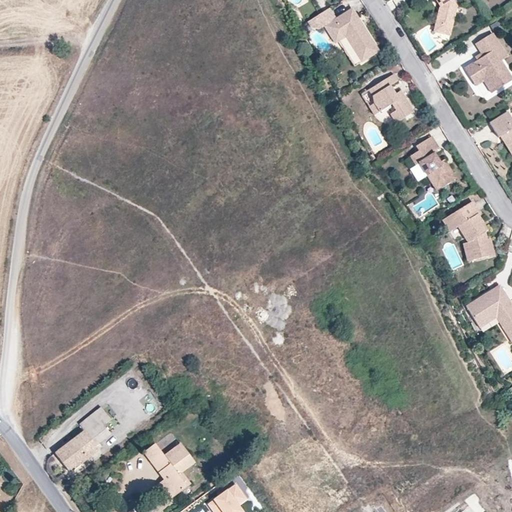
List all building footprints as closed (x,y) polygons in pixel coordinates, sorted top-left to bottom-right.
[(440,0),(443,4),(440,6),(443,11),(440,24),(452,27),(457,5),(454,0),(440,0)] [(450,35),(452,27),(440,24),(443,11),(440,6),(434,31),(450,35)] [(363,24),(353,8),(336,18),(329,8),(314,18),(320,28),(325,25),(336,42),(346,36),(362,61),(379,50),(367,31),(364,33),(360,26),(363,24)] [(320,28),(314,18),(308,21),(312,27),(320,28)] [(511,79),(511,76),(502,60),(495,49),(501,46),(493,33),(475,43),(481,53),(484,56),(477,60),(465,68),(472,80),(483,74),(485,74),(495,90),(511,79)] [(508,56),(501,46),(495,49),(502,60),(508,56)] [(414,111),(401,90),(396,93),(394,91),(391,93),(387,87),(390,85),(398,80),(394,74),(369,89),(374,96),(375,102),(381,111),(393,103),(397,110),(391,113),(397,122),(414,111)] [(495,90),(485,74),(483,74),(472,80),(476,85),(484,80),(492,92),(495,90)] [(366,89),(361,93),(369,104),(374,100),(366,89)] [(381,111),(375,102),(369,106),(375,114),(381,111)] [(505,133),(511,143),(511,117),(508,111),(490,123),(499,137),(501,135),(505,133)] [(511,143),(505,133),(501,135),(511,152),(511,143)] [(446,170),(440,162),(435,153),(441,150),(432,136),(416,145),(419,150),(411,156),(416,164),(420,162),(437,189),(456,177),(450,168),(446,170)] [(450,168),(445,159),(440,162),(446,170),(450,168)] [(485,231),(481,224),(483,222),(478,214),(480,213),(473,201),(443,219),(451,231),(459,226),(469,242),(473,259),(494,254),(490,238),(487,239),(485,231)] [(473,259),(469,242),(464,243),(468,260),(473,259)] [(509,302),(498,285),(490,290),(497,301),(499,300),(502,306),(509,302)] [(511,306),(509,302),(502,306),(499,300),(497,301),(490,290),(465,306),(475,321),(484,315),(485,317),(493,313),(495,317),(507,336),(511,332),(511,306)] [(479,327),(495,317),(493,313),(485,317),(484,315),(475,321),(479,327)] [(96,446),(111,434),(104,426),(111,420),(101,407),(80,425),(84,431),(55,453),(70,472),(99,450),(96,446)] [(240,431),(221,407),(214,413),(233,437),(240,431)] [(181,473),(195,463),(180,444),(164,456),(155,444),(144,453),(161,475),(167,471),(170,475),(164,480),(161,482),(173,497),(190,484),(181,473)] [(170,475),(167,471),(161,475),(164,480),(170,475)] [(173,497),(161,482),(156,486),(167,501),(173,497)] [(248,500),(237,483),(207,504),(212,511),(245,511),(241,505),(248,500)]
